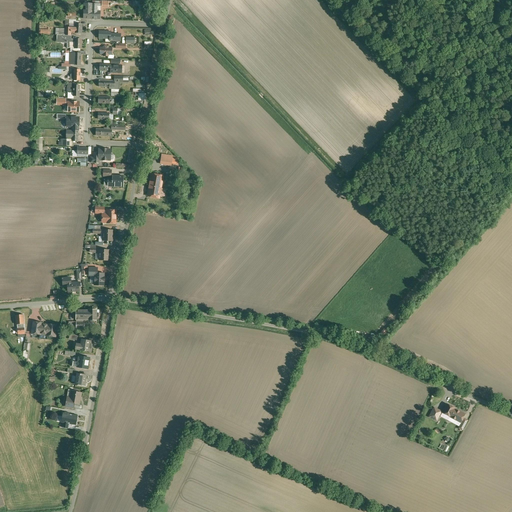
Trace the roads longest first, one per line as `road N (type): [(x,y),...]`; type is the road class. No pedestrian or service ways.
road 1 (unclassified): [(112,297),(326,336),(511,415)]
road 2 (residential): [(139,145),(86,140),(89,31),(94,24),(165,24)]
road 3 (unclassified): [(70,511),(112,297)]
road 4 (unclassified): [(139,145),(112,297)]
road 5 (unclassified): [(165,24),(139,145)]
